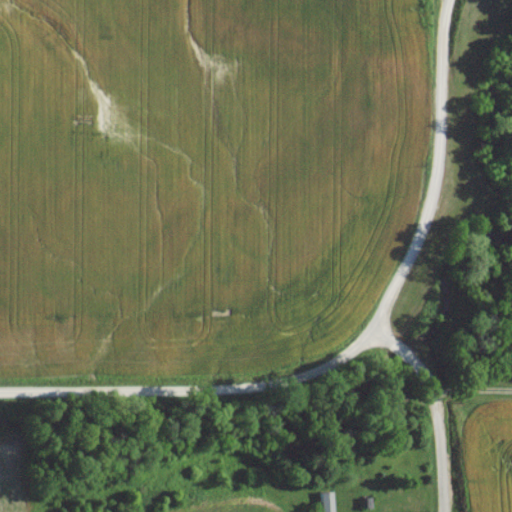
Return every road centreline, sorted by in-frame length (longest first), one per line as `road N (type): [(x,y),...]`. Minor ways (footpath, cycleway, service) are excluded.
road 1 (residential): [(0,396),(246,392),(310,375),(373,329),(511,314)]
road 2 (residential): [(373,329),(429,195),(445,0)]
road 3 (residential): [(440,511),(431,400),(373,329)]
